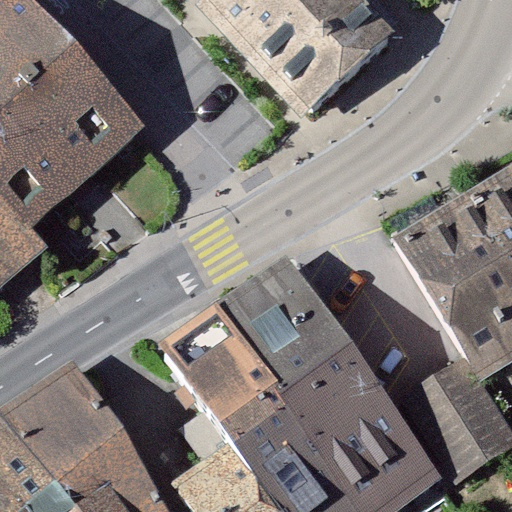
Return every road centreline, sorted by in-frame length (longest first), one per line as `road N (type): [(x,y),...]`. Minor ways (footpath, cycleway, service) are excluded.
road 1 (secondary): [(251,234),(425,124),(487,39)]
road 2 (residential): [(49,0),(251,234)]
road 3 (secondary): [(0,390),(251,234)]
